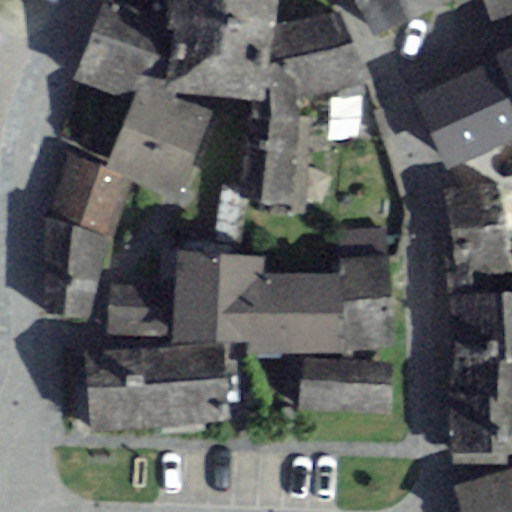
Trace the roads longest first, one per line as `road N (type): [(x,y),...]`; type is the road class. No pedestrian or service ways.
road 1 (residential): [(430,511),(437,482),(424,214),(407,138),(350,0)]
road 2 (residential): [(0,462),(31,387),(37,142),(47,92),(87,0)]
road 3 (unknown): [(511,32),(430,69),(391,100)]
